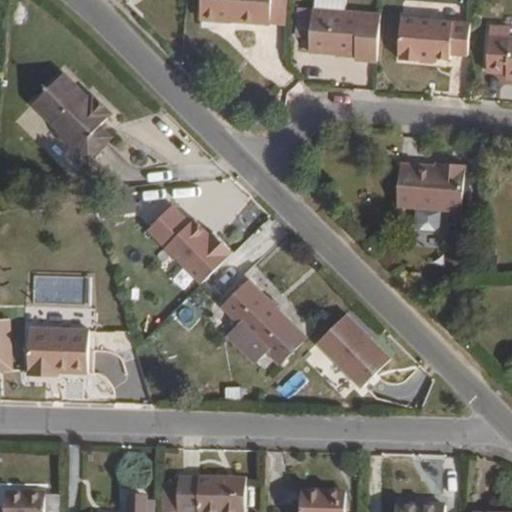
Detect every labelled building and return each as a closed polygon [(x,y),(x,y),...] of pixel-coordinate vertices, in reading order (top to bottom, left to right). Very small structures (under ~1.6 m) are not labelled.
[(201,0),(199,20),(270,25),(270,24),(271,0),(201,0)] [(285,26),(287,0),(271,0),(270,24),(285,26)] [(314,0),(315,7),(345,10),(345,0),(314,0)] [(355,61),(377,63),(382,13),(345,10),(315,7),(313,7),(313,9),(310,38),(309,53),(355,57),(355,61)] [(310,38),(313,9),(297,8),(295,37),(310,38)] [(446,60),(450,61),(451,56),(468,57),(471,22),(401,16),(398,56),(399,56),(399,59),(421,61),(421,63),(434,63),(434,59),(440,60),(440,58),(446,59),(446,60)] [(511,35),(510,36),(511,26),(491,24),(486,73),(506,75),(506,80),(511,79),(511,35)] [(103,124),(115,114),(94,93),(91,96),(66,71),(34,106),(60,132),(60,137),(72,149),(77,149),(91,161),(115,137),(103,124)] [(463,214),(467,165),(436,162),(436,165),(401,162),(397,208),(416,209),(443,212),(463,214)] [(137,212),(135,193),(97,199),(100,216),(108,215),(108,217),(137,212)] [(192,221),(175,204),(149,232),(204,284),(236,251),(214,231),(211,233),(196,218),(192,221)] [(443,212),(416,209),(414,224),(420,231),(436,232),(441,228),(443,212)] [(479,274),(497,274),(498,255),(495,255),(483,254),(480,254),(479,274)] [(271,300),(251,279),(222,307),(240,324),(226,337),(255,365),(268,352),(282,366),(310,337),(281,309),(271,300)] [(273,298),(271,300),(281,309),(282,308),(282,305),(275,298),(273,298)] [(393,359),(350,312),(318,343),(363,389),(393,359)] [(11,319),(0,319),(0,371),(14,371),(11,319)] [(91,329),(31,327),(29,375),(60,377),(60,374),(89,375),(91,329)] [(227,388),(227,402),(243,402),(243,388),(227,388)] [(177,511),(245,511),(247,478),(199,477),(199,478),(178,476),(177,511)] [(177,511),(179,483),(163,483),(162,511),(177,511)] [(345,511),(347,490),(301,490),(299,511),(345,511)] [(45,492),(5,492),(4,511),(44,511),(45,496),(45,492)] [(59,511),(60,496),(45,496),(44,511),(59,511)] [(148,497),(128,496),(126,511),(147,511),(148,501),(148,497)] [(156,511),(157,502),(148,501),(147,511),(156,511)] [(445,511),(446,504),(395,503),(395,511),(445,511)]
